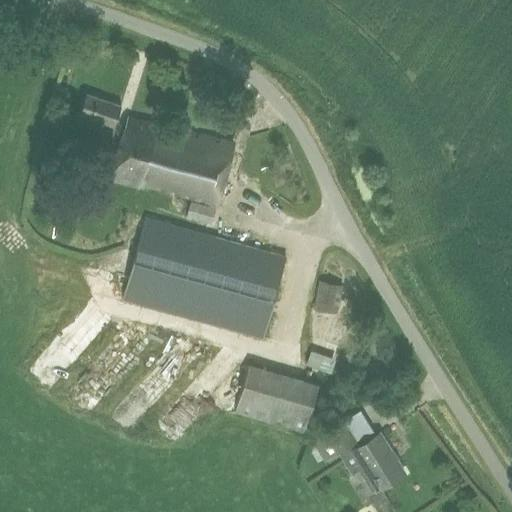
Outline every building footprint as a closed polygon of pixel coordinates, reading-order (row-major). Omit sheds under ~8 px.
[(86,93),(79,113),(114,125),(121,105),(86,93)] [(128,116),(109,178),(145,186),(146,184),(192,196),(186,215),(209,221),(214,203),(215,204),(233,141),(128,116)] [(121,299),(262,338),(286,254),(145,215),(121,299)] [(336,313),(342,284),(319,279),(313,308),(336,313)] [(50,378),(84,330),(63,315),(29,363),(50,378)] [(99,344),(119,362),(138,341),(118,323),(99,344)] [(212,349),(198,373),(211,382),(226,358),(212,349)] [(240,371),(300,394),(307,378),(246,354),(240,371)] [(293,419),(301,393),(238,375),(231,401),(293,419)] [(171,404),(159,416),(170,427),(183,415),(171,404)] [(358,438),(345,417),(310,439),(324,460),(358,438)] [(376,490),(405,472),(379,431),(351,449),(376,490)]
